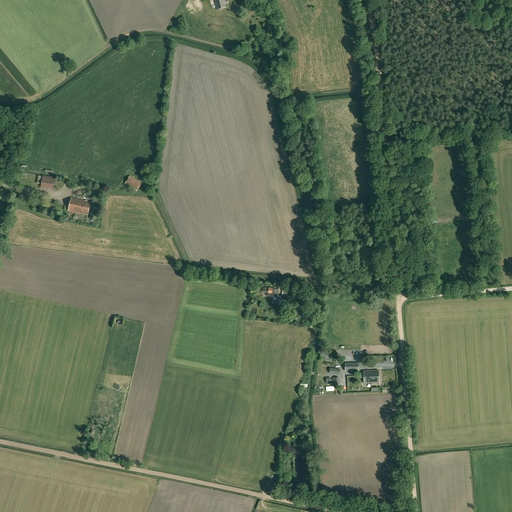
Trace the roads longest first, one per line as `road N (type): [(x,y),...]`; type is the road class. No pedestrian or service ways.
road 1 (track): [(336,511),(0,442)]
road 2 (track): [(416,511),(399,298)]
road 3 (track): [(399,298),(389,139)]
road 4 (track): [(389,139),(370,0)]
